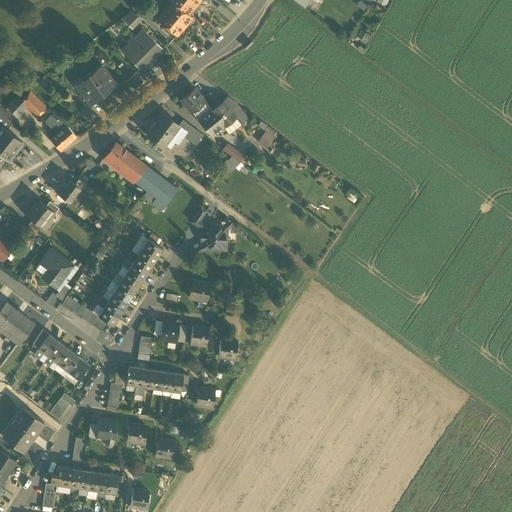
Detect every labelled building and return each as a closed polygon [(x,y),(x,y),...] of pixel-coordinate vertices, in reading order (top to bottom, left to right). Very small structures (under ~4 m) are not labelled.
[(194,5),(187,0),(169,0),(172,2),(187,14),(192,7),(194,5)] [(294,0),(305,8),(310,0),(294,0)] [(187,14),(172,2),(165,11),(183,26),(185,24),(191,17),(187,14)] [(142,19),(133,10),(122,18),(131,28),(142,19)] [(183,26),(165,11),(157,19),(176,35),(182,28),(183,26)] [(141,30),(133,39),(139,45),(127,57),(139,69),(151,56),(150,55),(158,47),(141,30)] [(131,37),(127,41),(128,42),(121,50),(127,57),(139,45),(133,39),(131,37)] [(115,85),(102,66),(96,70),(97,72),(83,82),(81,81),(75,85),(89,104),(95,100),(94,98),(108,88),(109,89),(115,85)] [(134,73),(126,81),(135,89),(143,82),(134,73)] [(205,101),(194,87),(180,99),(191,113),(192,112),(205,101)] [(23,91),(17,97),(21,101),(27,95),(23,91)] [(45,108),(30,93),(27,95),(21,101),(27,107),(36,116),(45,108)] [(16,96),(7,107),(16,117),(27,107),(21,101),(17,97),(16,96)] [(212,110),(210,111),(223,126),(236,116),(231,109),(224,100),(212,110)] [(205,101),(192,112),(198,120),(210,110),(210,111),(212,110),(205,101)] [(245,117),(236,105),(231,109),(236,116),(240,121),(245,117)] [(210,110),(198,120),(203,126),(211,133),(215,133),(223,126),(210,111),(210,110)] [(64,124),(49,112),(43,118),(46,121),(54,127),(55,125),(58,129),(64,124)] [(179,124),(163,112),(146,135),(162,147),(179,125),(179,124)] [(11,123),(0,113),(0,125),(1,126),(2,126),(7,130),(11,123)] [(234,126),(240,121),(236,116),(223,126),(229,133),(235,128),(234,126)] [(191,126),(182,120),(179,124),(179,125),(187,131),(191,126)] [(267,125),(261,121),(258,125),(264,130),(267,125)] [(76,137),(64,124),(58,129),(60,131),(51,141),(60,150),(70,141),(76,137)] [(179,125),(170,138),(178,144),(184,136),(183,136),(187,131),(179,125)] [(7,130),(2,126),(1,126),(0,128),(0,162),(5,156),(8,159),(21,142),(7,130)] [(203,135),(191,126),(187,131),(183,136),(184,136),(195,145),(203,135)] [(264,134),(260,139),(267,144),(269,140),(270,141),(273,139),(265,134),(265,135),(264,134)] [(116,142),(103,158),(118,169),(130,153),(116,142)] [(241,155),(228,145),(226,145),(223,150),(238,161),(242,156),(241,155)] [(146,165),(130,153),(118,169),(134,181),(138,175),(146,165)] [(146,165),(138,175),(146,181),(154,171),(146,165)] [(146,181),(142,187),(147,191),(156,198),(151,204),(160,211),(177,189),(154,171),(146,181)] [(146,181),(138,175),(134,181),(142,187),(146,181)] [(89,185),(79,177),(76,182),(81,186),(86,190),(86,189),(89,185)] [(74,183),(69,180),(65,186),(61,183),(60,184),(61,184),(55,191),(55,190),(55,191),(69,202),(69,201),(81,186),(76,182),(74,183)] [(81,186),(69,201),(77,208),(89,192),(86,189),(86,190),(81,186)] [(156,198),(147,191),(142,197),(151,204),(156,198)] [(46,205),(39,200),(33,208),(29,205),(23,213),(32,219),(41,226),(52,211),(53,210),(46,205)] [(59,208),(49,200),(46,205),(53,210),(52,211),(55,213),(59,208)] [(201,207),(191,222),(197,225),(200,220),(206,210),(201,207)] [(41,226),(32,219),(28,224),(37,231),(41,226)] [(204,250),(226,251),(228,227),(231,227),(231,222),(226,222),(225,225),(205,224),(200,220),(197,225),(202,228),(201,245),(190,250),(193,255),(204,250)] [(163,241),(151,232),(149,235),(150,236),(148,238),(159,246),(163,241)] [(29,239),(23,237),(21,246),(31,248),(33,241),(29,241),(29,239)] [(148,238),(143,246),(157,256),(162,248),(159,246),(148,238)] [(143,246),(136,242),(131,250),(138,254),(143,246)] [(10,249),(5,244),(0,250),(0,258),(2,260),(10,249)] [(157,256),(143,246),(138,254),(152,263),(157,256)] [(73,265),(51,248),(41,261),(49,267),(44,274),(42,277),(56,287),(73,265)] [(138,254),(131,250),(126,258),(133,261),(138,254)] [(152,263),(138,254),(133,261),(147,271),(152,263)] [(49,267),(41,261),(40,262),(40,263),(36,269),(44,274),(49,267)] [(147,271),(133,261),(128,269),(143,278),(147,271)] [(143,278),(128,269),(123,277),(137,286),(143,278)] [(137,286),(123,277),(118,285),(132,294),(137,286)] [(208,283),(193,280),(189,297),(205,300),(208,283)] [(64,284),(55,295),(61,300),(69,288),(64,284)] [(132,294),(118,285),(113,292),(127,302),(132,294)] [(127,302),(113,292),(108,300),(123,309),(127,302)] [(67,295),(62,305),(66,308),(72,299),(67,295)] [(108,300),(102,296),(97,303),(103,307),(108,300)] [(72,299),(66,308),(71,311),(77,302),(72,299)] [(123,309),(108,300),(103,307),(118,317),(123,309)] [(5,301),(0,307),(0,329),(18,343),(34,323),(5,301)] [(77,302),(71,311),(76,314),(82,305),(77,302)] [(87,308),(82,305),(76,314),(81,317),(87,308)] [(118,317),(103,307),(98,315),(107,321),(113,324),(118,317)] [(92,311),(87,308),(81,317),(86,321),(92,311)] [(92,311),(86,321),(91,324),(97,315),(92,311)] [(97,315),(91,324),(96,327),(102,318),(97,315)] [(102,318),(96,327),(101,330),(107,321),(102,318)] [(178,323),(162,321),(160,338),(168,339),(170,339),(170,336),(176,337),(178,324),(178,323)] [(186,325),(178,324),(176,337),(176,340),(184,342),(186,325)] [(208,328),(192,325),(190,343),(206,345),(208,328)] [(42,329),(33,344),(38,348),(48,334),(42,329)] [(48,334),(38,348),(44,353),(48,356),(59,342),(48,334)] [(176,337),(170,336),(170,339),(168,339),(167,346),(174,347),(175,342),(176,340),(176,337)] [(237,341),(221,339),(218,356),(234,358),(237,341)] [(59,342),(48,356),(54,360),(58,363),(69,349),(59,342)] [(38,348),(34,353),(40,358),(44,353),(38,348)] [(69,349),(58,363),(68,371),(78,357),(69,349)] [(54,360),(48,356),(44,361),(50,365),(54,360)] [(89,365),(78,357),(68,371),(78,378),(89,365)] [(138,367),(128,366),(126,383),(135,385),(138,367)] [(147,369),(138,367),(135,385),(144,386),(147,369)] [(156,370),(147,369),(144,386),(153,387),(156,370)] [(165,371),(156,370),(153,387),(162,389),(165,371)] [(173,373),(165,371),(162,389),(171,390),(173,373)] [(183,374),(173,373),(171,390),(180,391),(180,390),(183,374)] [(189,375),(183,374),(180,390),(186,391),(189,375)] [(144,386),(135,385),(134,393),(143,394),(144,386)] [(214,390),(198,387),(196,404),(212,407),(214,390)] [(74,400),(64,392),(60,397),(69,404),(71,405),(74,400)] [(69,404),(60,397),(56,402),(65,409),(69,404)] [(65,409),(56,402),(53,407),(62,414),(65,409)] [(43,422),(24,407),(2,436),(22,451),(43,422)] [(62,414),(53,407),(49,412),(58,418),(62,414)] [(112,445),(116,421),(100,419),(99,425),(97,436),(106,437),(105,443),(107,446),(110,446),(112,445)] [(146,426),(130,423),(127,441),(143,443),(146,426)] [(99,425),(90,424),(88,435),(89,437),(97,438),(97,436),(99,425)] [(174,440),(158,438),(155,455),(171,458),(174,440)] [(1,451),(0,452),(0,479),(2,481),(15,461),(1,451)] [(84,455),(73,453),(72,460),(83,462),(84,455)] [(56,466),(55,474),(51,473),(50,483),(61,484),(63,467),(56,466)] [(73,468),(63,467),(61,484),(70,486),(73,468)] [(82,470),(73,468),(70,486),(79,487),(82,470)] [(90,471),(82,470),(79,487),(88,488),(90,471)] [(99,472),(90,471),(88,488),(97,490),(99,472)] [(108,474),(99,472),(97,490),(106,491),(108,474)] [(118,475),(108,474),(106,491),(115,492),(118,475)] [(97,490),(88,488),(86,497),(95,499),(97,490)] [(149,491),(133,488),(130,506),(146,508),(148,496),(149,491)]
